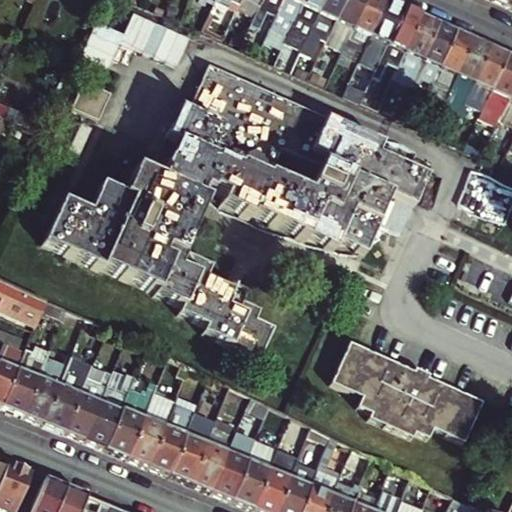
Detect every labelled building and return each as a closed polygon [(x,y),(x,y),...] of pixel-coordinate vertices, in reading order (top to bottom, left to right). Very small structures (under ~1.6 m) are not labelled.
[(166,0),(146,0),(143,6),(161,14),(164,6),(167,0),(166,0)] [(207,15),(213,0),(201,0),(205,2),(201,12),(207,15)] [(230,0),(238,0),(240,0),(213,0),(207,15),(215,19),(220,7),(226,10),(230,0)] [(257,8),(260,0),(240,0),(257,8)] [(265,6),(276,11),(280,0),(260,0),(257,8),(246,32),(243,38),(252,42),(265,13),(262,11),(265,6)] [(288,29),(301,0),(280,0),(276,11),(271,21),(288,29)] [(322,0),(301,0),(288,29),(286,33),(304,41),(322,0)] [(343,0),(322,0),(304,41),(295,61),(301,64),(315,35),(325,39),(343,0)] [(342,48),(363,0),(343,0),(325,39),(336,45),(342,48)] [(355,47),(362,50),(383,2),(379,0),(363,0),(342,48),(334,64),(345,69),(355,47)] [(511,0),(490,0),(489,2),(508,10),(511,2),(511,0)] [(375,65),(401,10),(383,2),(362,50),(358,58),(375,65)] [(182,14),(178,21),(200,31),(207,15),(201,12),(186,5),(182,14)] [(182,14),(164,6),(161,14),(178,21),(182,14)] [(418,18),(401,10),(375,65),(393,74),(418,18)] [(207,15),(200,31),(222,41),(229,25),(215,19),(207,15)] [(238,49),(243,38),(246,32),(239,29),(242,21),(233,17),(229,25),(222,41),(238,49)] [(418,18),(393,74),(402,78),(409,81),(435,25),(418,18)] [(453,33),(435,25),(409,81),(420,86),(427,89),(453,33)] [(444,97),(470,41),(453,33),(427,89),(410,126),(424,132),(429,120),(423,117),(434,93),(444,97)] [(336,45),(325,39),(321,47),(332,52),(336,45)] [(444,97),(461,105),(487,49),(470,41),(444,97)] [(479,113),(504,57),(487,49),(461,105),(479,113)] [(497,121),(504,106),(505,102),(511,88),(511,60),(504,57),(479,113),(473,124),(480,127),(485,116),(497,121)] [(381,224),(379,223),(368,218),(379,194),(390,199),(415,209),(429,179),(380,155),(385,145),(213,69),(191,114),(181,110),(150,174),(137,168),(124,195),(102,185),(89,212),(64,200),(44,244),(155,292),(154,295),(182,308),(179,314),(206,327),(203,333),(258,363),(273,330),(255,321),(260,310),(242,302),(247,291),(234,284),(232,289),(206,277),(211,266),(183,254),(208,199),(201,195),(204,189),(212,193),(214,188),(225,193),(221,205),(250,218),(251,216),(306,242),(308,239),(334,251),(338,244),(365,256),(381,224)] [(393,74),(388,83),(398,87),(402,78),(393,74)] [(350,93),(360,98),(366,85),(369,79),(359,75),(350,93)] [(409,81),(400,102),(411,107),(420,86),(409,81)] [(97,122),(102,109),(109,94),(82,82),(69,110),(97,122)] [(379,90),(366,85),(360,98),(358,103),(371,108),(379,90)] [(511,110),(504,106),(497,121),(504,125),(511,110)] [(450,130),(433,122),(427,134),(444,141),(450,130)] [(467,137),(462,149),(480,157),(486,146),(467,137)] [(511,157),(504,154),(499,165),(511,171),(511,157)] [(379,223),(390,199),(379,194),(368,218),(379,223)] [(0,316),(32,329),(34,324),(42,305),(0,289),(0,316)] [(41,327),(34,324),(32,329),(20,358),(31,363),(37,348),(33,346),(41,327)] [(425,378),(411,372),(409,375),(346,347),(328,387),(359,400),(355,410),(368,416),(365,422),(409,442),(412,436),(426,442),(430,433),(461,446),(479,406),(424,381),(425,378)] [(0,406),(20,358),(13,355),(0,349),(0,406)] [(20,358),(0,406),(0,410),(19,418),(41,367),(31,363),(20,358)] [(56,374),(41,367),(19,418),(40,427),(63,370),(59,368),(56,374)] [(63,370),(40,427),(61,435),(80,390),(82,384),(67,378),(70,373),(63,370)] [(93,395),(80,390),(61,435),(81,444),(104,389),(109,376),(102,372),(93,395)] [(185,372),(180,384),(201,393),(206,382),(185,372)] [(81,444),(102,452),(118,412),(124,397),(104,389),(81,444)] [(186,399),(172,434),(182,438),(197,404),(186,399)] [(151,412),(154,405),(148,403),(146,409),(151,412)] [(146,409),(141,421),(124,461),(144,470),(161,430),(170,408),(154,405),(151,412),(146,409)] [(118,412),(102,452),(124,461),(141,421),(118,412)] [(235,420),(219,413),(212,431),(214,432),(220,434),(217,440),(225,443),(235,420)] [(166,478),(182,438),(172,434),(161,430),(144,470),(166,478)] [(307,431),(299,450),(308,454),(316,436),(307,431)] [(203,447),(182,438),(166,478),(186,487),(203,447)] [(207,449),(203,447),(186,487),(207,495),(223,455),(207,449)] [(250,450),(244,464),(228,504),(248,511),(249,511),(266,473),(270,461),(271,458),(250,450)] [(347,451),(341,467),(363,476),(369,462),(347,451)] [(228,504),(244,464),(223,455),(207,495),(228,504)] [(266,473),(249,511),(273,511),(286,481),(292,467),(293,465),(273,455),(271,458),(270,461),(266,473)] [(320,458),(315,470),(323,473),(328,461),(320,458)] [(5,467),(0,480),(0,511),(14,511),(29,477),(5,467)] [(273,511),(297,511),(312,477),(313,476),(292,467),(286,481),(273,511)] [(322,511),(333,486),(312,477),(297,511),(322,511)] [(408,481),(404,492),(425,502),(429,492),(408,481)] [(54,511),(63,491),(43,482),(30,511),(54,511)] [(322,511),(346,511),(354,494),(333,486),(322,511)] [(359,490),(356,495),(363,498),(365,492),(359,490)] [(77,511),(84,499),(63,491),(54,511),(77,511)] [(363,498),(356,495),(354,494),(346,511),(371,511),(375,503),(370,501),(373,495),(365,492),(363,498)] [(390,509),(375,503),(371,511),(395,511),(399,503),(393,501),(390,509)] [(471,511),(450,502),(444,511),(471,511)]
